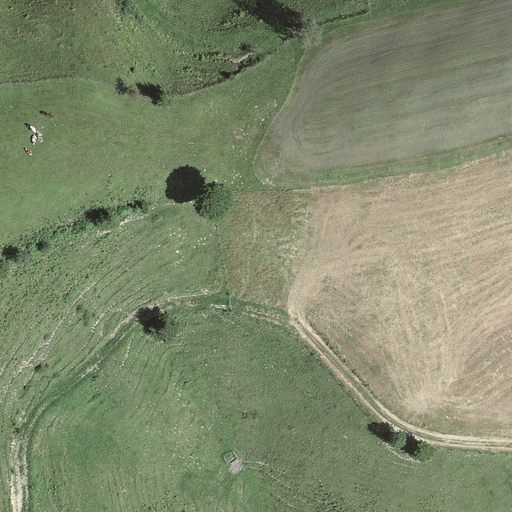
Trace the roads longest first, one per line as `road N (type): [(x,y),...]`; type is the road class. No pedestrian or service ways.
road 1 (track): [(27,511),(27,437),(42,406),(124,328),(176,302),(222,301),(284,316),(305,330),(361,401),(404,430),(511,440)]
road 2 (track): [(143,0),(188,39),(226,43),(293,32),(353,9)]
